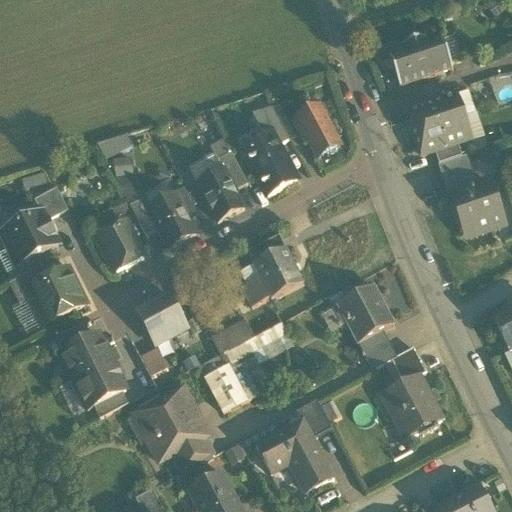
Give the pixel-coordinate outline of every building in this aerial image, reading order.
[(454,38),(443,42),(450,65),(462,62),(454,38)] [(389,60),(400,90),(453,72),(450,65),(443,42),(428,47),(426,40),(401,49),(404,55),(389,60)] [(407,114),(422,158),(435,154),(458,146),(471,142),(464,119),(476,115),(469,93),(445,101),(444,99),(442,100),(442,102),(407,114)] [(286,107),(272,111),(289,143),(290,144),(302,137),(286,107)] [(270,134),(278,149),(279,149),(289,143),(272,111),(253,117),(263,137),(264,137),(270,134)] [(298,123),(318,162),(340,150),(320,111),(298,123)] [(464,119),(471,142),(484,138),(476,115),(464,119)] [(244,154),(268,198),(297,183),(279,149),(278,149),(270,134),(264,137),(263,137),(256,141),(259,146),(244,154)] [(127,138),(96,147),(105,163),(133,149),(127,138)] [(209,149),(213,156),(217,163),(231,155),(223,141),(209,149)] [(435,154),(439,166),(462,159),(458,146),(435,154)] [(224,174),(235,194),(248,187),(231,155),(217,163),(223,174),(224,174)] [(223,174),(217,163),(213,156),(187,169),(197,188),(223,174)] [(467,157),(462,159),(439,166),(438,167),(448,198),(449,199),(453,198),(453,197),(478,189),(467,157)] [(115,180),(133,178),(131,159),(113,161),(115,180)] [(197,188),(217,225),(244,211),(235,194),(224,174),(223,174),(197,188)] [(44,175),(21,181),(24,193),(48,187),(44,175)] [(142,197),(145,196),(135,177),(133,178),(115,180),(125,198),(130,208),(143,201),(142,197)] [(142,197),(143,201),(150,212),(175,198),(174,195),(167,184),(145,196),(142,197)] [(461,219),(467,239),(504,227),(489,185),(478,189),(453,197),(453,198),(457,209),(454,210),(458,220),(461,219)] [(185,190),(174,195),(175,198),(187,220),(198,215),(185,190)] [(43,215),(48,224),(50,223),(68,213),(57,191),(34,203),(41,216),(43,215)] [(130,208),(125,198),(111,206),(118,219),(131,211),(130,208)] [(159,233),(169,251),(185,243),(184,242),(195,236),(187,220),(175,198),(150,212),(149,213),(159,233)] [(131,211),(146,240),(159,233),(149,213),(150,212),(143,201),(130,208),(131,211)] [(8,251),(10,254),(15,251),(23,266),(59,247),(56,240),(58,239),(50,223),(48,224),(43,215),(41,216),(1,236),(8,251)] [(97,240),(116,275),(144,260),(125,226),(97,240)] [(247,255),(253,267),(286,251),(279,239),(247,255)] [(10,254),(8,251),(0,255),(0,261),(6,274),(17,268),(10,254)] [(17,268),(23,266),(15,251),(10,254),(17,268)] [(270,301),(271,303),(304,287),(286,251),(253,267),(260,281),(270,301)] [(260,281),(253,267),(239,275),(245,288),(260,281)] [(9,286),(19,306),(29,301),(26,294),(49,282),(42,269),(9,286)] [(29,301),(37,317),(54,323),(86,306),(69,272),(49,282),(26,294),(29,301)] [(242,289),(252,310),(270,301),(260,281),(245,288),(242,289)] [(359,346),(361,351),(386,338),(384,334),(395,328),(386,311),(384,312),(378,301),(380,300),(374,288),(338,307),(347,323),(359,346)] [(138,315),(155,347),(187,330),(170,298),(138,315)] [(29,301),(19,306),(11,310),(25,337),(43,328),(37,317),(29,301)] [(347,323),(338,307),(333,310),(333,311),(323,316),(331,330),(347,323)] [(495,320),(511,355),(511,310),(509,312),(509,313),(495,320)] [(43,328),(54,323),(37,317),(43,328)] [(209,339),(219,358),(254,339),(244,321),(209,339)] [(281,325),(272,330),(284,353),(293,348),(281,325)] [(56,340),(63,355),(90,342),(82,326),(56,340)] [(198,369),(223,417),(271,391),(257,367),(284,353),(272,330),(254,339),(219,358),(216,359),(206,365),(201,368),(198,369)] [(60,357),(73,383),(114,362),(107,348),(104,349),(98,337),(90,342),(63,355),(60,357)] [(361,351),(367,362),(392,349),(386,338),(361,351)] [(392,349),(367,362),(372,373),(392,363),(397,360),(392,349)] [(141,360),(151,378),(167,370),(157,351),(141,360)] [(392,363),(404,387),(420,378),(421,379),(426,376),(413,352),(402,358),(397,360),(392,363)] [(198,369),(201,368),(195,357),(182,364),(188,375),(198,369)] [(121,377),(114,362),(73,383),(87,412),(94,409),(123,395),(126,393),(118,378),(121,377)] [(381,399),(404,445),(444,424),(421,379),(420,378),(404,387),(381,399)] [(87,412),(73,383),(58,390),(73,419),(87,412)] [(149,445),(160,465),(173,458),(205,441),(189,410),(192,409),(183,391),(141,414),(156,442),(149,445)] [(94,409),(100,421),(128,406),(123,395),(94,409)] [(302,424),(312,443),(332,432),(317,404),(296,415),(301,425),(302,424)] [(208,439),(192,409),(189,410),(205,441),(208,439)] [(135,418),(149,445),(156,442),(141,414),(135,418)] [(289,468),(303,494),(313,488),(315,492),(333,483),(312,443),(302,424),(301,425),(255,450),(270,478),(289,468)] [(173,458),(183,476),(214,459),(205,441),(173,458)] [(247,461),(240,447),(225,455),(232,469),(247,461)] [(200,511),(238,511),(226,489),(229,488),(223,477),(190,494),(200,511)] [(440,511),(490,511),(477,487),(462,495),(464,499),(440,511)] [(160,511),(150,493),(135,501),(141,511),(160,511)]
